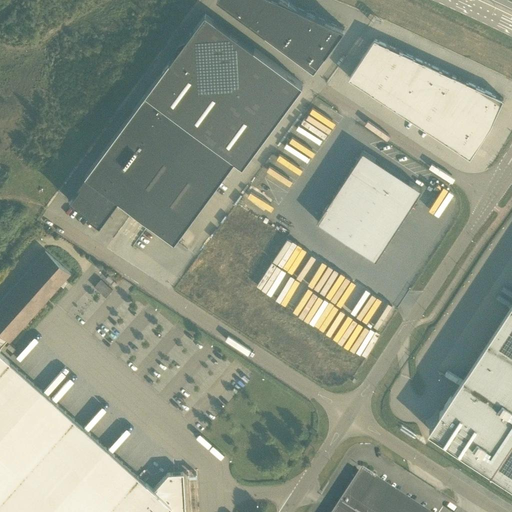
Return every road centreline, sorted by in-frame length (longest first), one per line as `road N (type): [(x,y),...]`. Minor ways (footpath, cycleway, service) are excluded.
road 1 (unclassified): [(349,415),(54,219)]
road 2 (unknown): [(160,290),(322,78)]
road 3 (unclassified): [(349,415),(489,199)]
road 4 (unclassified): [(489,199),(322,92)]
road 5 (unclassified): [(496,511),(349,415)]
road 6 (unknown): [(322,78),(222,0)]
